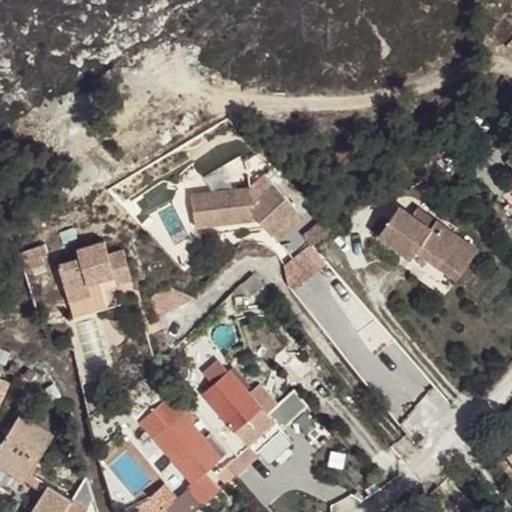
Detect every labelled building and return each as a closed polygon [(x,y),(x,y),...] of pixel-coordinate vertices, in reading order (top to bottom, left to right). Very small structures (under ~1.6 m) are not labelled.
[(196,227),(258,219),(271,233),(297,209),(273,183),(256,199),(252,194),(250,186),(191,194),(196,227)] [(400,205),(379,235),(411,258),(417,250),(456,278),(478,247),(437,217),(430,226),(400,205)] [(304,216),(297,209),(271,233),(278,240),(304,216)] [(39,239),(21,251),(25,267),(45,261),(39,239)] [(58,263),(69,299),(91,292),(89,284),(107,278),(110,286),(132,279),(123,249),(108,253),(104,239),(77,248),(80,257),(58,263)] [(91,292),(110,286),(107,278),(89,284),(91,292)] [(94,301),(91,292),(69,299),(72,308),(94,301)] [(12,350),(0,345),(0,360),(7,363),(12,350)] [(152,495),(167,511),(191,511),(234,474),(226,464),(249,444),(255,451),(308,405),(294,389),(278,403),(268,412),(249,391),(230,369),(203,393),(229,422),(209,440),(183,411),(153,438),(181,469),(152,495)] [(260,382),(249,391),(268,412),(278,403),(260,382)] [(53,434),(21,414),(0,447),(0,462),(25,478),(53,434)] [(226,464),(234,474),(258,453),(255,451),(249,444),(226,464)] [(25,478),(0,462),(0,481),(16,492),(25,478)] [(48,485),(30,511),(63,511),(71,499),(48,485)] [(167,511),(152,495),(134,505),(139,511),(167,511)] [(85,511),(87,509),(71,499),(63,511),(85,511)]
